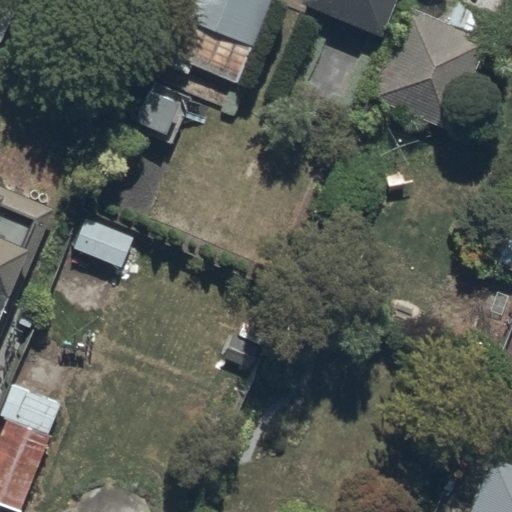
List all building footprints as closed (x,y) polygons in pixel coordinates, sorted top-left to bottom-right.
[(271,0),(180,0),(173,16),(251,48),(271,0)] [(302,0),(300,6),(380,39),(395,0),(302,0)] [(408,9),(369,99),(448,133),(487,43),(408,9)] [(0,337),(54,209),(0,186),(0,337)] [(72,251),(120,270),(133,239),(85,220),(72,251)] [(0,417),(0,418),(48,437),(60,406),(12,388),(0,417)] [(20,511),(49,439),(4,423),(0,432),(0,506),(12,511),(20,511)] [(511,511),(511,469),(492,461),(470,511),(511,511)]
